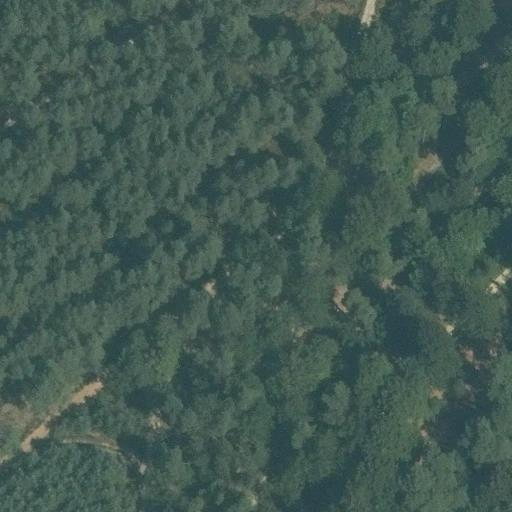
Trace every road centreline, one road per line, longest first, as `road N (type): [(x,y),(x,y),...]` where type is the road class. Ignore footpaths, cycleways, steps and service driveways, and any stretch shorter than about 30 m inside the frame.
road 1 (track): [(511,104),(380,211),(284,337),(278,375)]
road 2 (track): [(144,348),(330,198)]
road 3 (track): [(0,130),(197,0)]
road 4 (track): [(511,49),(330,198)]
road 5 (track): [(370,0),(330,198)]
road 6 (track): [(144,348),(0,468)]
road 7 (track): [(278,375),(144,348)]
